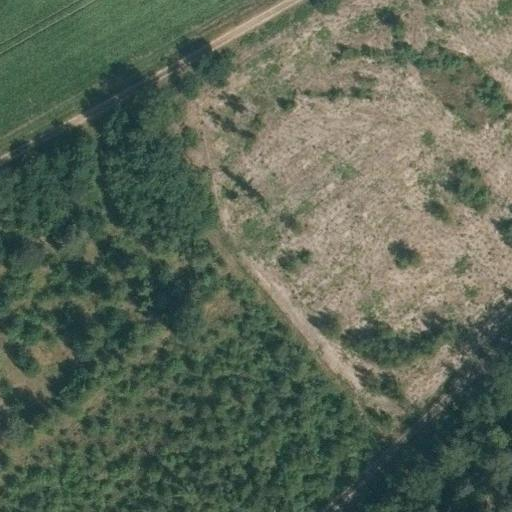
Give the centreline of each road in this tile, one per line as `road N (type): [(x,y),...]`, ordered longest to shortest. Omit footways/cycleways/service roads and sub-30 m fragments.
road 1 (track): [(288,0),(0,164)]
road 2 (track): [(320,511),(511,328)]
